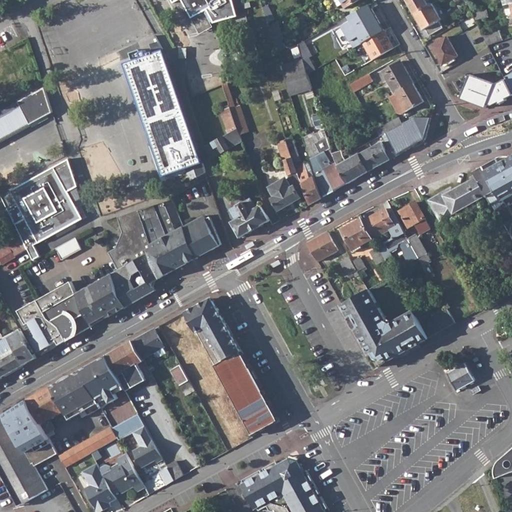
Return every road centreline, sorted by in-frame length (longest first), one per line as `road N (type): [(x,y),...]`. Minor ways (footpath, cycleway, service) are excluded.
road 1 (tertiary): [(0,402),(229,271)]
road 2 (residential): [(25,10),(95,220),(63,235)]
road 3 (residential): [(136,511),(310,417)]
road 4 (unknown): [(72,281),(172,436)]
road 5 (residential): [(360,392),(296,272),(289,238)]
road 6 (residential): [(229,271),(310,417)]
road 7 (residential): [(360,392),(477,326)]
road 8 (residential): [(387,0),(449,109)]
